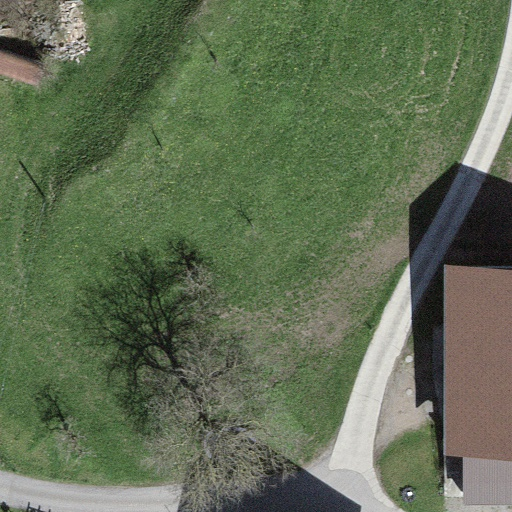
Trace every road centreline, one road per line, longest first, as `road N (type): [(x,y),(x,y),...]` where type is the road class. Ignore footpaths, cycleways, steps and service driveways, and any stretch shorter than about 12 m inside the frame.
road 1 (track): [(511,92),(428,247),(364,424),(371,511)]
road 2 (unclassified): [(0,495),(143,494),(308,511)]
